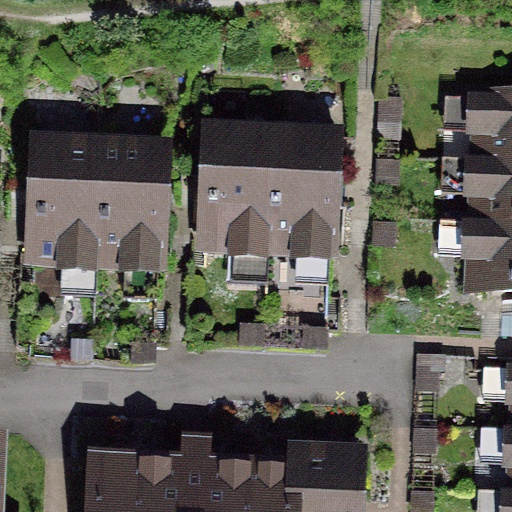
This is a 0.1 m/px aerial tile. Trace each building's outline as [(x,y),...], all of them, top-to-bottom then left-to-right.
[(511,104),(471,104),(467,292),(511,293),(511,104)] [(209,194),(207,253),(334,256),(335,198),(336,138),(210,135),(209,194)] [(162,213),(163,147),(40,145),(39,214),(38,270),(161,272),(162,213)] [(293,511),(295,470),(223,469),(223,443),(193,442),(193,464),(97,462),(96,511),(293,511)] [(293,511),(356,511),(358,454),(295,452),(295,470),(293,511)]
